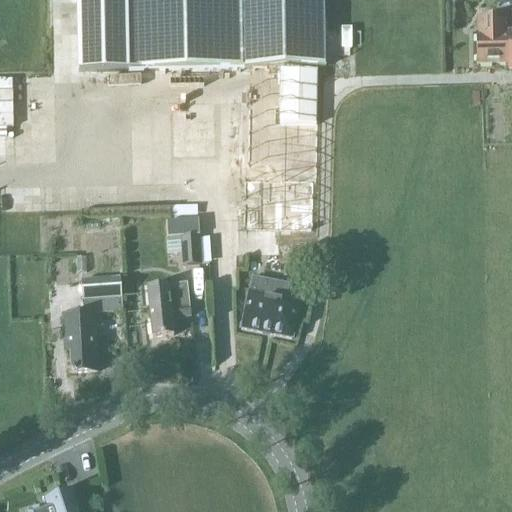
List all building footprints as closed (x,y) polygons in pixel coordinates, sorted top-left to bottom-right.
[(77,0),(79,74),(249,70),(248,182),(243,182),(242,210),(244,210),(244,232),(314,233),(314,185),(318,185),(319,69),(327,69),(325,0),(77,0)] [(505,69),(511,69),(511,34),(505,34),(504,18),(480,19),(480,35),(478,35),(478,65),(506,65),(505,69)] [(220,88),(173,89),(174,151),(221,150),(220,88)] [(171,116),(172,89),(163,89),(162,116),(171,116)] [(186,265),(202,265),(200,237),(184,238),(186,265)] [(165,273),(185,272),(185,262),(164,263),(165,273)] [(68,271),(52,285),(60,294),(76,279),(68,271)] [(122,279),(83,280),(86,314),(64,316),(67,353),(72,352),(73,374),(98,372),(97,351),(95,351),(93,315),(124,314),(122,279)] [(292,287),(254,280),(251,295),(249,295),(242,330),(292,340),(299,305),(289,303),(292,287)] [(190,307),(188,285),(149,289),(151,309),(150,309),(153,339),(175,337),(173,320),(192,318),(191,307),(190,307)] [(79,511),(73,490),(44,500),(46,507),(29,511),(79,511)]
